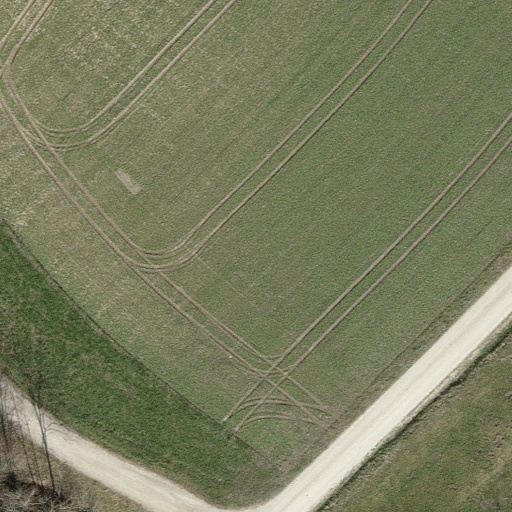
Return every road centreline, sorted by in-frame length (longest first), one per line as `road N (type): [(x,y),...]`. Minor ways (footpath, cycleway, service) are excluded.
road 1 (track): [(282,511),(511,288)]
road 2 (track): [(187,511),(49,436),(0,395)]
